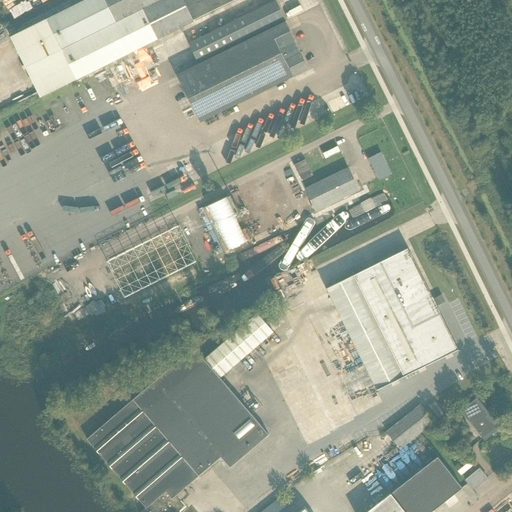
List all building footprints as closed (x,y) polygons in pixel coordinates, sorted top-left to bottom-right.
[(84,0),(11,36),(41,97),(77,79),(158,39),(195,21),(194,20),(234,0),(84,0)] [(198,61),(284,19),(276,0),(189,43),(198,61)] [(293,76),(309,68),(297,44),(296,44),(295,41),(296,40),(287,21),(177,75),(200,122),(293,76)] [(381,152),(369,158),(379,178),(391,172),(381,152)] [(317,211),(359,190),(348,167),(306,188),(317,211)] [(289,205),(300,199),(285,171),(274,176),(289,205)] [(175,190),(166,194),(168,199),(177,195),(175,190)] [(238,194),(249,232),(258,229),(246,191),(238,194)] [(438,296),(433,298),(408,248),(354,275),(327,288),(377,389),(404,376),(458,349),(437,306),(442,304),(438,296)] [(125,407),(87,439),(144,505),(146,508),(141,511),(178,511),(185,506),(180,500),(188,494),(184,489),(199,476),(221,457),(230,467),(268,434),(221,378),(274,332),(258,313),(204,360),(194,347),(133,400),(126,392),(118,399),(125,407)] [(485,439),(499,427),(477,399),(463,411),(485,439)] [(446,412),(452,407),(449,402),(442,408),(446,412)] [(400,448),(434,421),(421,404),(387,431),(400,448)] [(439,420),(446,414),(441,408),(434,414),(439,420)] [(391,493),(366,511),(431,511),(463,488),(438,456),(391,493)] [(471,476),(478,485),(487,477),(480,468),(471,476)] [(307,511),(300,502),(288,511),(307,511)]
